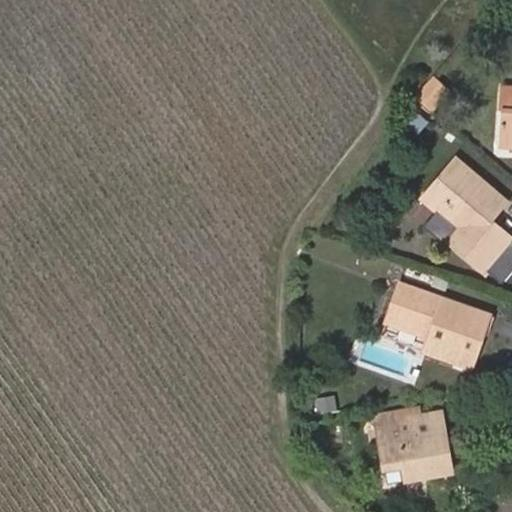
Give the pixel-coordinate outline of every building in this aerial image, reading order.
[(433,79),(418,98),(432,109),(447,90),(433,79)] [(511,110),(504,110),(501,145),(511,145),(511,110)] [(505,201),(456,159),(424,198),(458,226),(448,238),(487,271),(511,240),(511,239),(490,221),(505,201)] [(470,328),(477,311),(401,283),(386,322),(428,336),(423,351),(457,363),(461,350),(476,355),(484,333),(470,328)] [(490,316),(477,311),(470,328),(484,333),(490,316)] [(461,350),(457,363),(472,368),(476,355),(461,350)] [(392,409),(394,420),(421,415),(419,404),(392,409)] [(388,483),(453,471),(441,411),(421,415),(394,420),(377,423),(388,483)]
